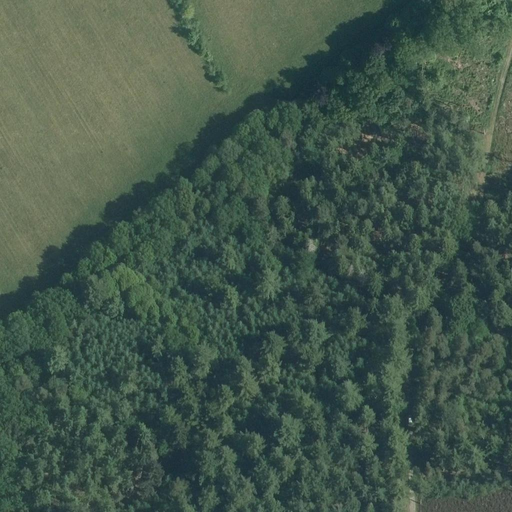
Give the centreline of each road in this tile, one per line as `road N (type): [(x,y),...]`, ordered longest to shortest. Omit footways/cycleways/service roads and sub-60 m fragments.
road 1 (track): [(409,391),(420,330),(472,245),(511,41)]
road 2 (track): [(178,511),(409,391)]
